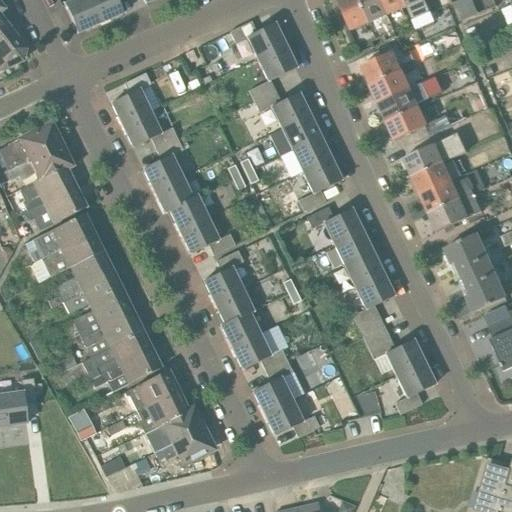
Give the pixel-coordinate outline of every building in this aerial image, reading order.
[(99,25),(88,0),(77,0),(64,6),(76,35),(99,25)] [(88,0),(99,25),(122,15),(115,0),(88,0)] [(350,32),(369,24),(358,0),(338,0),(337,1),(350,32)] [(358,0),(369,24),(387,16),(380,0),(358,0)] [(380,0),(387,16),(406,8),(407,8),(403,0),(380,0)] [(430,13),(424,0),(403,0),(407,8),(406,8),(411,21),(430,13)] [(0,41),(10,34),(0,20),(0,41)] [(256,34),(250,24),(250,23),(229,34),(234,45),(246,40),(256,61),(284,48),(281,40),(274,26),(273,26),(256,34)] [(474,28),(466,31),(471,41),(479,37),(474,28)] [(0,70),(20,61),(23,51),(10,34),(0,41),(0,70)] [(198,49),(201,55),(208,51),(206,45),(198,49)] [(267,84),(269,83),(295,70),(288,56),(284,48),(256,61),(267,83),(267,84)] [(370,87),(402,72),(393,54),(361,68),(370,87)] [(491,67),(485,70),(488,78),(494,76),(491,67)] [(183,93),(192,89),(183,71),(175,76),(183,93)] [(370,87),(378,105),(410,90),(402,72),(370,87)] [(121,127),(149,114),(138,91),(150,86),(145,75),(123,86),(128,96),(110,105),(121,127)] [(267,83),(259,87),(248,93),(253,104),(275,93),(269,83),(267,84),(267,83)] [(386,123),(411,111),(418,109),(417,105),(428,100),(422,85),(410,90),(378,105),(386,123)] [(275,93),(253,104),(258,115),(270,109),(280,131),(309,117),(298,95),(280,104),(275,93)] [(395,142),(427,128),(418,109),(411,111),(386,123),(395,142)] [(485,113),(455,123),(460,136),(489,125),(485,113)] [(155,151),(177,141),(171,130),(160,135),(149,114),(121,127),(125,135),(132,149),(133,149),(150,141),(155,151)] [(313,125),(309,117),(280,131),(291,152),(319,139),(313,125)] [(0,176),(60,147),(50,127),(0,151),(0,176)] [(421,152),(403,160),(412,179),(444,164),(466,154),(458,135),(435,145),(421,152)] [(330,161),(319,139),(291,152),(302,174),(330,161)] [(153,193),(181,180),(170,157),(182,152),(177,141),(155,151),(160,162),(142,171),(153,193)] [(34,175),(37,182),(38,183),(64,170),(70,167),(60,147),(0,176),(0,183),(1,186),(18,178),(20,183),(34,175)] [(240,164),(246,175),(253,171),(248,160),(240,164)] [(330,161),(302,174),(312,196),(298,203),(303,214),(324,203),(319,193),(340,182),(330,161)] [(420,197),(452,182),(444,164),(412,179),(420,197)] [(227,170),(233,181),(240,178),(234,167),(227,170)] [(22,204),(26,213),(73,189),(64,170),(38,183),(37,182),(19,191),(25,203),(22,204)] [(258,182),(253,171),(246,175),(251,185),(258,182)] [(245,188),(240,178),(233,181),(238,192),(245,188)] [(420,197),(429,216),(459,202),(473,196),(471,191),(473,190),(469,179),(454,186),(452,182),(420,197)] [(181,180),(153,193),(157,201),(164,215),(167,214),(169,213),(192,202),(181,180)] [(73,189),(26,213),(24,214),(33,235),(83,210),(73,189)] [(459,202),(429,216),(437,234),(482,214),(473,196),(459,202)] [(175,226),(179,234),(207,221),(197,199),(192,202),(169,213),(175,226)] [(323,225),(333,246),(361,233),(350,211),(332,220),(327,209),(305,219),(311,231),(323,225)] [(217,242),(207,221),(179,234),(182,242),(189,256),(190,255),(207,247),(213,258),(234,247),(229,236),(217,242)] [(372,254),(361,233),(333,246),(343,268),(372,254)] [(500,238),(504,248),(511,245),(511,234),(500,238)] [(463,281),(506,261),(501,249),(492,254),(489,248),(485,249),(479,235),(444,251),(452,267),(456,265),(463,281)] [(12,253),(8,249),(4,248),(0,250),(7,264),(12,253)] [(242,264),(237,253),(215,263),(220,274),(203,283),(209,297),(213,304),(241,291),(231,270),(242,264)] [(382,276),(372,254),(343,268),(354,290),(382,276)] [(473,315),(507,300),(501,285),(507,282),(505,278),(511,275),(506,261),(463,281),(471,297),(466,299),(473,315)] [(362,340),(384,329),(373,308),(393,298),(382,276),(354,290),(365,312),(352,318),(362,340)] [(283,284),(288,295),(295,292),(290,281),(283,284)] [(248,314),(248,315),(252,313),(241,291),(213,304),(223,326),(248,314)] [(300,303),(295,292),(288,295),(293,306),(300,303)] [(81,341),(131,316),(120,294),(88,310),(90,313),(71,322),(81,341)] [(511,311),(509,314),(510,318),(488,329),(493,340),(490,342),(501,366),(500,366),(501,370),(511,365),(511,311)] [(220,327),(227,342),(230,350),(259,336),(248,315),(248,314),(223,326),(222,326),(220,327)] [(91,358),(140,334),(131,316),(81,341),(85,349),(86,348),(91,358)] [(395,378),(423,364),(412,342),(394,351),(384,329),(362,340),(373,361),(384,356),(395,378)] [(90,382),(149,352),(140,334),(91,358),(81,364),(90,382)] [(265,374),(286,363),(281,352),(269,358),(259,336),(231,350),(241,372),(259,363),(265,374)] [(29,343),(38,361),(48,356),(39,339),(29,343)] [(106,383),(112,394),(159,371),(149,352),(90,382),(94,390),(106,383)] [(57,375),(76,366),(72,357),(53,366),(57,375)] [(263,415),(291,402),(280,380),(291,374),(286,363),(265,374),(270,384),(252,393),(263,415)] [(434,386),(423,364),(395,378),(406,400),(394,405),(400,417),(421,406),(416,395),(434,386)] [(128,397),(137,414),(176,395),(165,374),(123,395),(125,399),(126,398),(128,397)] [(22,394),(0,396),(0,417),(2,429),(26,425),(22,394)] [(148,434),(148,433),(186,413),(176,395),(137,414),(140,422),(137,424),(144,436),(148,434)] [(266,423),(273,438),(274,437),(291,429),(297,440),(318,429),(313,418),(301,424),(291,402),(263,415),(266,423)] [(163,451),(162,450),(202,430),(192,410),(186,413),(148,433),(148,434),(154,445),(151,446),(155,454),(156,453),(156,454),(163,451)] [(86,416),(78,421),(86,437),(94,433),(86,416)] [(122,422),(107,429),(111,438),(126,430),(122,422)] [(162,450),(163,451),(167,459),(175,454),(181,466),(212,451),(202,430),(162,450)] [(124,468),(105,479),(107,484),(160,471),(156,454),(156,453),(155,454),(124,468)] [(100,469),(105,479),(124,468),(119,458),(100,469)] [(482,508),(496,511),(511,511),(511,461),(509,471),(494,466),(482,508)] [(341,503),(337,511),(351,511),(353,508),(341,503)]
